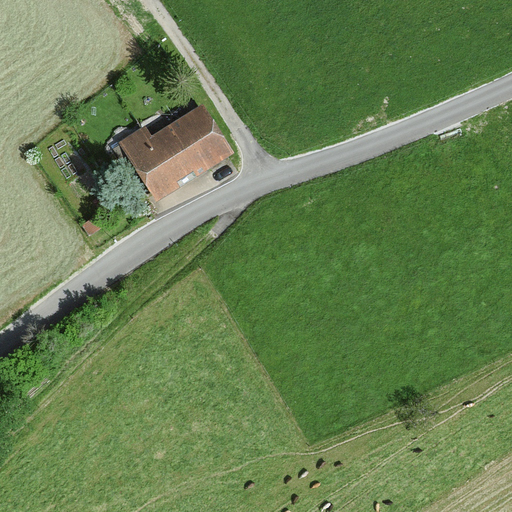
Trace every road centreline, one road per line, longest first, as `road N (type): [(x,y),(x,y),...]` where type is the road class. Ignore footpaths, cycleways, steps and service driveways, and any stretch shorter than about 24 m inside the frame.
road 1 (tertiary): [(0,349),(196,212),(511,87)]
road 2 (track): [(0,426),(264,183),(150,0)]
